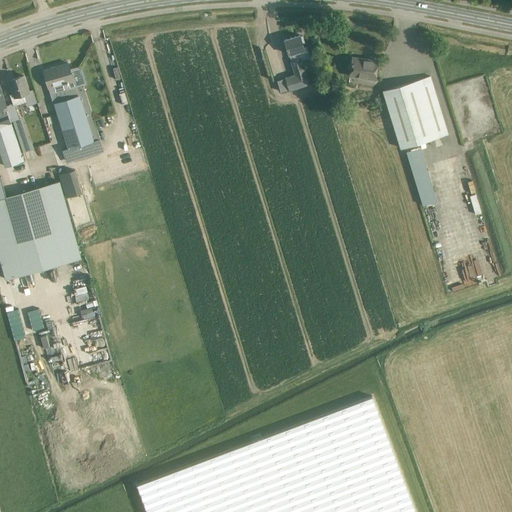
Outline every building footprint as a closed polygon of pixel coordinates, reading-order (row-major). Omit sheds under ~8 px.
[(300,36),(300,35),(285,40),(291,61),(290,61),(294,74),(285,77),(285,78),(277,80),(281,92),(289,89),(289,90),(309,84),(302,60),(310,58),(306,46),(304,47),(302,43),(304,42),(302,36),(300,36)] [(378,60),(352,57),(349,76),(375,79),(378,60)] [(49,88),(62,84),(63,87),(74,83),(68,63),(44,70),(49,88)] [(29,92),(24,75),(10,80),(14,93),(9,94),(14,106),(25,102),(27,106),(37,103),(36,98),(33,90),(29,92)] [(449,134),(431,75),(382,90),(400,149),(449,134)] [(52,94),(54,102),(54,103),(68,148),(62,150),(66,163),(98,153),(94,141),(100,139),(83,85),(52,94)] [(7,110),(0,89),(0,152),(5,167),(24,161),(23,160),(21,152),(11,121),(8,110),(7,110)] [(11,121),(21,152),(34,148),(32,144),(28,141),(20,118),(11,121)] [(405,150),(420,205),(434,201),(418,146),(405,150)] [(75,169),(59,175),(66,198),(83,193),(75,169)] [(0,260),(5,279),(81,258),(58,176),(46,179),(47,184),(5,196),(0,178),(0,260)] [(472,213),(478,212),(476,194),(470,195),(472,213)] [(468,288),(468,268),(455,268),(456,288),(468,288)] [(147,511),(416,511),(373,396),(138,485),(147,511)]
